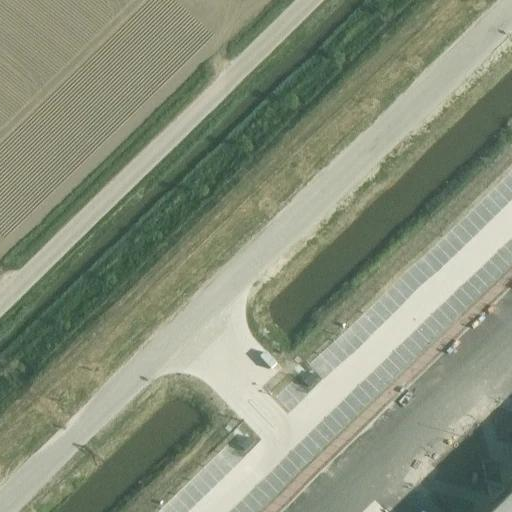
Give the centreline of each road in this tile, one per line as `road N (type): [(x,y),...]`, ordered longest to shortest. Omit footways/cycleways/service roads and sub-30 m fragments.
road 1 (tertiary): [(0,507),(511,10)]
road 2 (unclassified): [(0,304),(310,0)]
